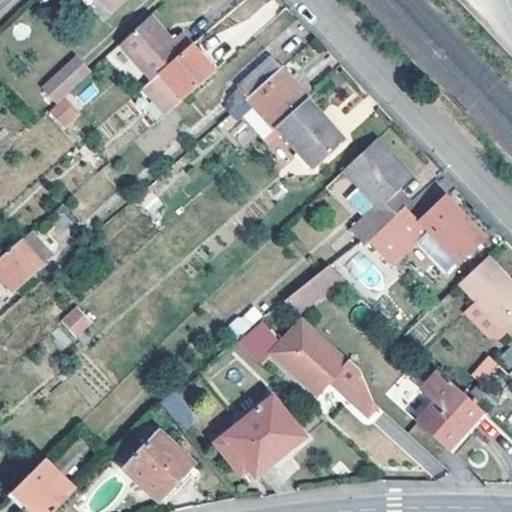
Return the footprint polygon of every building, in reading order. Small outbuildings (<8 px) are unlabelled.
[(103,0),(115,12),(127,0),(103,0)] [(153,78),(192,45),(181,33),(173,40),(152,17),(122,44),(153,78)] [(134,95),(157,121),(215,70),(192,45),(153,78),(134,95)] [(38,81),(52,97),(87,67),(73,51),(38,81)] [(240,90),(248,98),(281,69),(270,56),(236,85),(240,90)] [(239,105),(266,136),(276,127),(308,99),(309,98),(283,67),(281,69),(248,98),(239,105)] [(77,109),(98,90),(91,82),(69,101),(77,109)] [(224,107),(230,114),(239,105),(248,98),(240,90),(224,107)] [(65,129),(79,114),(63,98),(48,112),(65,129)] [(308,99),(276,127),(313,168),(346,140),(308,99)] [(363,244),(366,241),(404,204),(394,195),(401,188),(413,176),(377,138),(343,171),(358,187),(374,204),(362,215),(349,228),(363,244)] [(346,198),(362,215),(374,204),(358,187),(346,198)] [(394,195),(404,204),(411,199),(401,188),(394,195)] [(421,223),(459,262),(484,238),(446,198),(421,223)] [(366,241),(384,258),(421,223),(404,204),(366,241)] [(21,240),(0,258),(0,276),(14,292),(43,266),(21,240)] [(511,288),(509,285),(511,282),(488,257),(461,282),(511,335),(511,333),(511,288)] [(283,302),(298,315),(341,279),(328,266),(283,302)] [(75,337),(92,322),(76,305),(60,320),(75,337)] [(238,336),(262,315),(252,305),(229,325),(238,336)] [(359,370),(302,318),(270,354),(317,396),(336,375),(349,385),(342,393),(367,415),(376,405),(371,400),(359,370)] [(487,359),(470,373),(490,397),(507,382),(487,359)] [(449,450),(482,412),(452,382),(417,421),(449,450)] [(195,420),(174,392),(160,403),(182,431),(195,420)] [(272,397),(224,437),(255,476),(305,437),(272,397)] [(194,463),(160,432),(125,469),(159,500),(194,463)] [(13,492),(32,511),(56,511),(77,490),(45,459),(13,492)]
